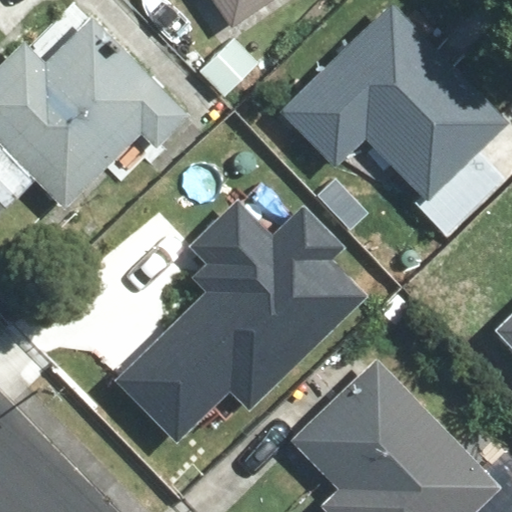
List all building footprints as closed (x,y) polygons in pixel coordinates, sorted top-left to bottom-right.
[(215,36),(178,0),(152,27),(189,63),(215,36)] [(205,0),(225,27),(264,0),(205,0)] [(188,117),(73,2),(27,48),(21,42),(0,62),(0,152),(57,210),(102,165),(121,184),(188,117)] [(506,125),(385,4),(272,115),(330,174),(361,144),(414,198),(410,201),(442,234),(500,178),(477,154),(506,125)] [(197,274),(105,374),(171,435),(223,379),(240,395),(350,277),(318,247),(331,233),(293,198),(269,224),(233,190),(184,243),(197,255),(188,265),(197,274)] [(511,311),(489,334),(511,357),(511,311)] [(472,511),(496,489),(372,364),(291,444),(335,489),(318,506),(324,511),(472,511)]
